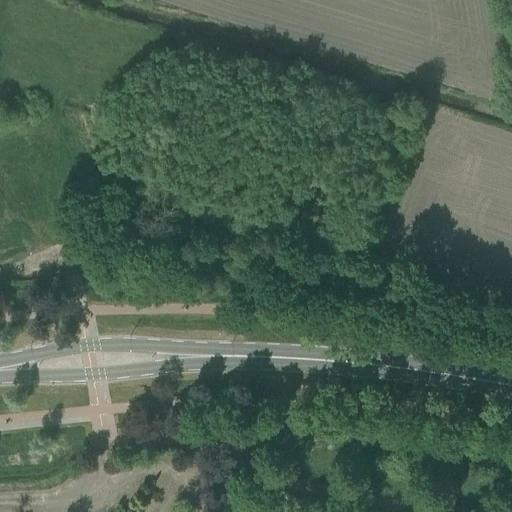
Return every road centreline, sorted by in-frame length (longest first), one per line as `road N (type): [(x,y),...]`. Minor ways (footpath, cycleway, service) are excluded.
road 1 (tertiary): [(200,357),(386,367),(511,386)]
road 2 (tertiary): [(200,357),(88,345),(2,370)]
road 3 (tertiary): [(2,370),(92,377),(200,357)]
